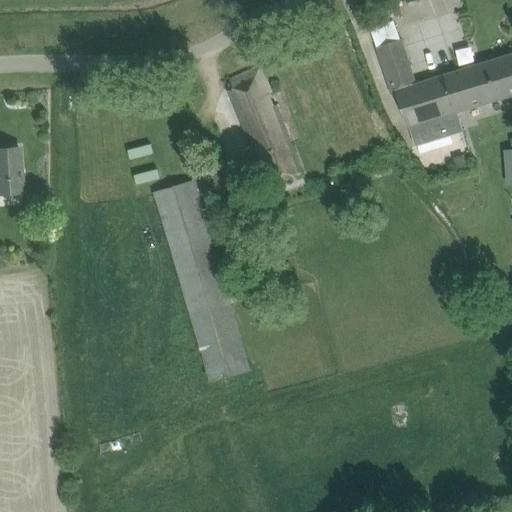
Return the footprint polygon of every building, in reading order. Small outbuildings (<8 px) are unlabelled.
[(403,39),(378,47),(393,92),(397,91),(409,125),(410,124),(417,143),(465,128),(460,111),(511,93),(511,54),(417,84),(403,39)] [(228,91),(269,185),(302,171),(278,107),(280,107),(279,104),(277,104),(274,105),(269,94),(272,93),(260,66),(230,79),(234,88),(228,91)] [(0,148),(0,192),(22,191),(19,147),(0,148)] [(464,155),(454,158),(457,170),(468,167),(464,155)] [(331,172),(336,188),(393,171),(388,156),(331,172)] [(212,173),(226,207),(241,200),(227,167),(212,173)] [(194,180),(155,191),(161,210),(211,381),(250,370),(231,305),(224,281),(216,254),(203,210),(194,180)] [(239,224),(244,241),(265,235),(258,211),(245,215),(247,222),(239,224)] [(234,250),(239,270),(272,262),(267,242),(234,250)]
